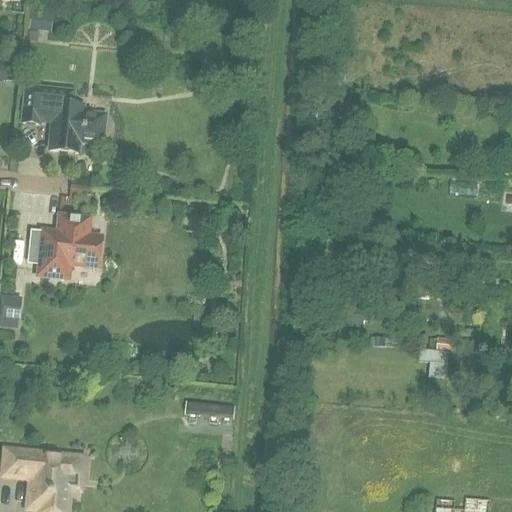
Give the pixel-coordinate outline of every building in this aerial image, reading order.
[(67,93),(42,90),(25,89),(22,124),(51,127),(49,152),(78,155),(79,144),(98,146),(98,141),(100,138),(102,135),(103,131),(103,128),(102,124),(100,121),(101,117),(70,113),(71,106),(66,106),(67,93)] [(350,162),(354,111),(337,110),(334,150),(327,150),(326,161),(350,162)] [(42,232),(38,266),(37,277),(68,281),(69,270),(72,266),(98,269),(101,239),(87,237),(89,220),(58,217),(57,233),(42,232)] [(437,300),(438,286),(401,284),(401,298),(437,300)] [(0,318),(18,320),(19,308),(9,307),(10,299),(0,298),(0,299),(0,318)] [(448,355),(417,354),(416,365),(447,366),(448,355)] [(187,404),(185,414),(232,419),(233,409),(187,404)] [(65,503),(65,495),(78,496),(82,459),(4,451),(2,478),(28,480),(30,478),(34,483),(29,487),(34,493),(28,498),(27,511),(37,511),(36,511),(66,511),(67,510),(63,505),(65,503)] [(436,500),(435,511),(472,511),(474,503),(436,500)]
